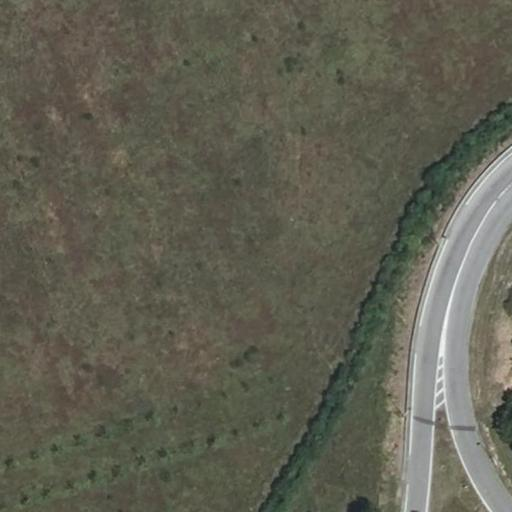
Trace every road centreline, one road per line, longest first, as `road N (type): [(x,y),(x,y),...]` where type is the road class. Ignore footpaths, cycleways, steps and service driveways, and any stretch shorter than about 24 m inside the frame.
road 1 (tertiary): [(511,177),(442,283),(432,348)]
road 2 (tertiary): [(508,511),(470,468),(445,413),(432,348)]
road 3 (primary): [(432,348),(411,511)]
